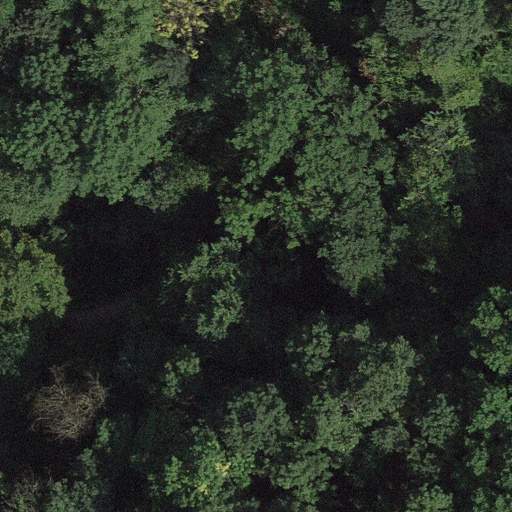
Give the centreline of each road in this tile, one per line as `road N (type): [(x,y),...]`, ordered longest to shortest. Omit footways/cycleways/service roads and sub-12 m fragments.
road 1 (track): [(384,511),(415,486),(468,320),(474,281),(461,205),(402,121),(239,0)]
road 2 (track): [(0,331),(168,297),(222,271),(235,238),(230,198),(52,0)]
